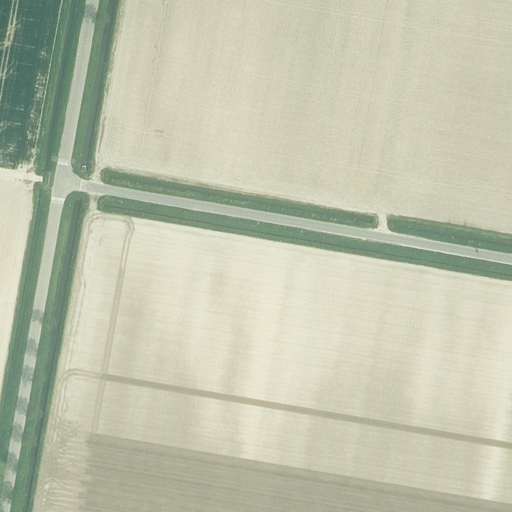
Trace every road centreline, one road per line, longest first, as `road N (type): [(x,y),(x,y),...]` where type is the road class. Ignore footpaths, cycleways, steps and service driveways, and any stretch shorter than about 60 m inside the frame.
road 1 (unclassified): [(511,261),(59,183)]
road 2 (unclassified): [(2,511),(59,183)]
road 3 (unclassified): [(59,183),(91,0)]
